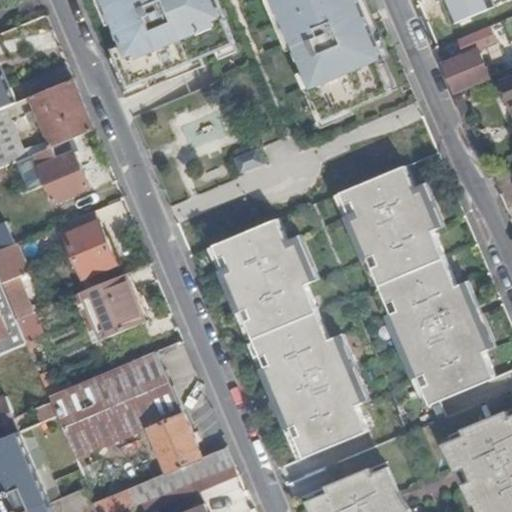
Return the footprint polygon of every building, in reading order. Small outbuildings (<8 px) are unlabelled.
[(108,0),(113,9),(111,10),(130,55),(120,59),(132,86),(168,71),(166,66),(200,52),(202,57),(236,42),(218,0),(108,0)] [(283,0),(274,0),(283,19),(290,16),(283,0)] [(283,0),(290,16),(283,19),(312,86),(319,83),(332,114),(390,89),(388,85),(377,58),(383,56),(358,0),(283,0)] [(511,0),(486,0),(511,59),(511,0)] [(476,46),(442,59),(454,87),(487,73),(476,46)] [(0,109),(19,101),(0,57),(0,109)] [(0,159),(0,167),(37,152),(78,135),(96,127),(75,77),(33,95),(39,107),(26,113),(31,127),(45,121),(51,138),(0,159)] [(319,83),(312,86),(325,117),(332,114),(319,83)] [(82,147),(78,135),(37,152),(56,200),(92,184),(77,149),(82,147)] [(243,174),(272,165),(271,161),(296,153),(291,138),(237,156),(243,174)] [(405,162),(348,187),(357,208),(350,211),(362,241),(368,255),(376,252),(399,307),(392,311),(398,325),(413,360),(418,373),(426,370),(437,398),(495,373),(484,347),(490,344),(462,279),(456,282),(432,226),(438,223),(420,181),(415,184),(405,162)] [(426,178),(420,181),(438,223),(445,221),(426,178)] [(348,187),(335,192),(344,214),(350,211),(357,208),(348,187)] [(119,261),(99,208),(66,222),(87,274),(119,261)] [(280,216),(222,241),(232,265),(226,268),(236,290),(239,298),(244,310),(251,308),(274,363),(268,366),(282,398),(288,414),(294,426),(300,423),(313,454),(370,429),(359,403),(366,399),(339,334),(338,334),(331,338),(308,282),(315,279),(297,235),(289,239),(280,216)] [(0,224),(0,248),(8,245),(0,224)] [(302,232),(297,235),(315,279),(321,277),(302,232)] [(232,265),(222,241),(211,247),(230,293),(236,290),(226,268),(232,265)] [(368,255),(362,241),(356,243),(392,327),(398,325),(392,311),(399,307),(376,252),(368,255)] [(0,268),(17,263),(8,245),(0,248),(0,268)] [(17,263),(0,268),(0,271),(20,318),(37,311),(17,263)] [(0,351),(29,340),(20,318),(0,271),(0,351)] [(149,323),(128,272),(87,290),(108,340),(149,323)] [(468,276),(462,279),(490,344),(496,342),(468,276)] [(239,298),(233,300),(276,401),(282,398),(268,366),(274,363),(251,308),(244,310),(239,298)] [(48,335),(37,311),(20,318),(29,340),(30,343),(48,335)] [(339,334),(366,399),(372,397),(344,332),(338,334),(339,334)] [(181,395),(161,347),(62,389),(51,393),(53,399),(59,413),(71,441),(181,395)] [(418,373),(413,360),(407,363),(424,404),(437,398),(426,370),(418,373)] [(53,366),(42,370),(47,384),(51,393),(62,389),(53,366)] [(0,433),(18,426),(13,415),(6,395),(0,397),(0,433)] [(78,457),(159,423),(188,412),(181,395),(71,441),(78,457)] [(467,435),(452,441),(482,511),(511,511),(511,413),(511,411),(465,429),(467,435)] [(159,423),(177,469),(208,456),(188,412),(159,423)] [(301,459),(313,454),(300,423),(294,426),(288,414),(283,416),(301,459)] [(20,428),(0,436),(0,511),(24,511),(51,502),(20,428)] [(177,469),(97,502),(101,511),(121,511),(147,501),(191,483),(237,464),(230,446),(208,456),(177,469)] [(196,494),(242,475),(237,464),(191,483),(195,491),(196,494)] [(374,467),(330,483),(333,490),(316,496),(322,511),(412,511),(404,490),(397,493),(387,468),(376,473),(374,467)] [(93,471),(85,474),(88,480),(96,477),(93,471)] [(150,510),(195,491),(191,483),(147,501),(150,510)] [(101,511),(97,502),(91,486),(51,502),(24,511),(101,511)] [(210,511),(207,502),(180,511),(210,511)]
